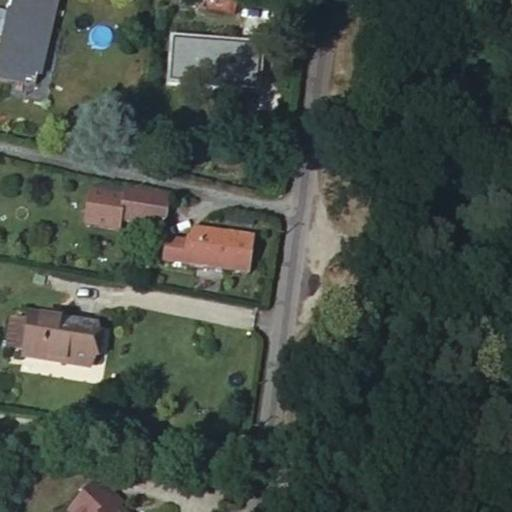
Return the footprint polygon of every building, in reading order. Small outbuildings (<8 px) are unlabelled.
[(0,62),(0,75),(36,84),(57,0),(16,0),(10,21),(0,17),(0,34),(7,37),(0,62)] [(123,210),(127,191),(119,189),(113,216),(158,228),(165,200),(144,195),(139,213),(123,210)] [(144,195),(127,191),(123,210),(139,213),(144,195)] [(160,262),(213,272),(220,237),(188,232),(184,243),(164,239),(160,262)] [(220,237),(213,272),(246,277),(252,241),(222,235),(220,237)] [(28,318),(22,357),(88,368),(94,326),(28,318)] [(105,485),(75,511),(129,511),(130,511),(105,485)]
